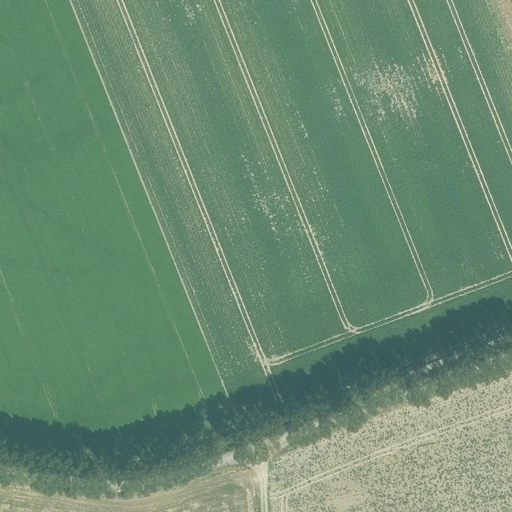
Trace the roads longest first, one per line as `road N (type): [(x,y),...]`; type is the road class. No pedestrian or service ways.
road 1 (unclassified): [(0,467),(98,485),(156,484),(511,353)]
road 2 (track): [(371,404),(380,391),(511,335)]
